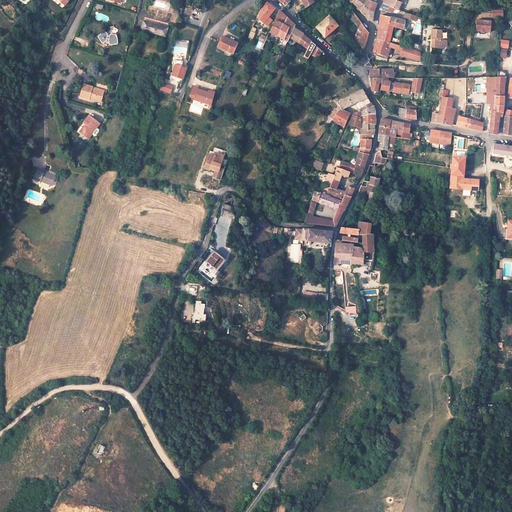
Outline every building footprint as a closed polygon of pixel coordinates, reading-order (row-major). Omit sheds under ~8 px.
[(365,0),(354,0),(352,2),(355,4),(360,10),(365,0)] [(376,4),(366,0),(365,0),(360,10),(368,20),(372,22),(373,13),(376,4)] [(383,0),(382,3),(396,9),(398,10),(400,3),(402,3),(403,0),(383,0)] [(274,9),(267,3),(260,11),(257,18),(268,26),(272,21),(268,17),(274,9)] [(396,9),(382,3),(380,10),(395,13),(396,9)] [(367,33),(351,11),(347,14),(358,28),(356,33),(349,28),(333,10),(330,13),(357,42),(360,46),(363,49),(367,33)] [(287,18),(279,11),(270,32),(278,37),(287,18)] [(405,13),(402,12),(401,14),(404,15),(404,18),(415,22),(417,16),(405,13)] [(337,26),(328,15),(311,31),(313,33),(316,29),(324,38),(337,26)] [(390,18),(380,15),(378,28),(387,30),(388,26),(389,27),(390,18)] [(403,20),(390,17),(390,18),(389,27),(393,27),(401,29),(402,29),(403,21),(403,20)] [(293,29),(295,26),(287,18),(278,37),(288,42),(289,38),(293,29)] [(166,37),(168,27),(143,20),(141,30),(166,37)] [(475,31),(490,32),(491,22),(490,22),(477,20),(475,31)] [(296,27),(295,26),(293,29),(294,30),(303,35),(303,34),(296,27)] [(389,27),(388,26),(387,30),(384,41),(389,42),(393,27),(389,27)] [(387,30),(378,28),(376,39),(384,41),(387,30)] [(299,43),(303,35),(294,30),(293,29),(289,38),(296,42),(299,43)] [(431,30),(430,41),(431,41),(431,47),(439,48),(441,48),(445,45),(445,40),(440,39),(441,31),(431,30)] [(117,36),(116,35),(116,34),(111,34),(110,35),(109,36),(107,36),(107,34),(106,32),(105,32),(104,32),(103,32),(98,36),(98,37),(102,43),(103,43),(105,42),(106,41),(108,42),(110,45),(112,45),(114,45),(118,44),(118,43),(117,38),(117,36)] [(307,49),(311,42),(303,35),(299,43),(307,49)] [(231,40),(222,37),(217,47),(233,54),(237,45),(230,42),(231,40)] [(384,41),(376,39),(372,52),(387,57),(389,47),(394,49),(393,52),(401,54),(404,47),(403,47),(398,45),(389,42),(384,41)] [(508,41),(501,41),(500,48),(507,49),(508,41)] [(419,49),(404,44),(403,47),(404,47),(419,52),(419,49)] [(322,51),(315,45),(311,53),(310,54),(318,58),(322,51)] [(419,52),(404,47),(401,54),(405,57),(407,58),(419,61),(419,52)] [(183,61),(173,60),(172,72),(173,72),(172,76),(183,79),(186,71),(182,70),(183,67),(182,67),(183,61)] [(393,70),(370,70),(369,79),(380,79),(384,79),(384,78),(393,78),(393,70)] [(504,85),(505,77),(506,71),(497,70),(497,78),(495,78),(495,96),(503,97),(504,85)] [(380,79),(369,79),(370,83),(370,84),(371,89),(371,90),(371,91),(377,92),(377,90),(388,92),(388,91),(392,92),(392,93),(399,94),(400,93),(409,95),(410,93),(414,93),(418,93),(419,87),(418,87),(420,78),(412,78),(411,86),(407,85),(401,83),(401,84),(396,83),(396,84),(394,83),(387,82),(387,81),(379,80),(380,79)] [(495,78),(487,78),(487,96),(489,96),(495,96),(495,78)] [(161,83),(160,91),(171,93),(173,85),(161,83)] [(83,84),(80,96),(101,102),(103,92),(92,89),(93,87),(83,84)] [(208,93),(197,89),(198,87),(193,86),(189,96),(194,98),(194,99),(210,105),(213,96),(208,94),(208,93)] [(362,90),(337,103),(339,107),(334,111),(329,118),(332,120),(338,111),(342,110),(357,102),(358,101),(358,102),(367,98),(362,90)] [(496,134),(498,121),(498,117),(498,112),(494,112),(494,105),(495,104),(495,96),(489,96),(489,102),(491,104),(490,111),(491,112),(490,125),(489,133),(490,134),(496,134)] [(503,97),(495,96),(495,104),(494,105),(494,112),(498,112),(498,117),(501,117),(503,106),(503,97)] [(362,108),(370,104),(367,98),(358,102),(357,103),(360,108),(362,107),(362,108)] [(451,99),(442,98),(440,106),(450,108),(451,99)] [(375,114),(374,109),(373,106),(372,106),(370,104),(362,108),(363,111),(361,112),(361,116),(375,114)] [(450,108),(440,106),(439,114),(430,112),(429,121),(437,122),(437,123),(448,125),(449,125),(451,123),(454,109),(450,108)] [(405,110),(399,107),(397,115),(404,117),(405,110)] [(344,127),(350,114),(342,110),(338,111),(332,120),(344,127)] [(415,111),(405,110),(404,117),(404,118),(404,119),(416,120),(415,111)] [(357,127),(361,128),(361,112),(353,114),(349,124),(357,127)] [(375,120),(375,114),(361,116),(361,123),(374,125),(375,125),(375,121),(375,120)] [(89,138),(100,124),(89,115),(83,123),(85,124),(87,125),(81,133),(89,138)] [(511,117),(504,116),(502,134),(509,135),(511,124),(511,117)] [(478,122),(457,117),(456,126),(481,131),(482,123),(478,122)] [(390,121),(381,119),(379,127),(388,129),(390,121)] [(177,120),(174,132),(181,133),(183,121),(177,120)] [(398,122),(390,121),(388,129),(395,130),(396,131),(398,122)] [(409,125),(403,123),(401,132),(400,138),(410,140),(410,138),(408,137),(409,126),(409,125)] [(388,129),(379,127),(378,135),(379,135),(387,136),(388,129)] [(374,129),(373,129),(361,130),(360,139),(371,140),(371,135),(374,135),(374,129)] [(440,131),(430,130),(429,132),(428,140),(428,142),(439,144),(450,146),(451,136),(451,133),(440,131)] [(387,136),(379,135),(379,143),(378,149),(386,150),(387,136)] [(370,147),(370,144),(371,140),(360,139),(360,144),(360,145),(360,148),(369,150),(370,147)] [(511,155),(511,145),(494,143),(493,153),(511,155)] [(465,152),(452,151),(450,175),(463,176),(463,170),(465,152)] [(360,177),(361,174),(363,168),(365,163),(368,155),(359,152),(358,155),(355,166),(355,167),(354,167),(354,168),(341,164),(340,169),(349,172),(349,173),(353,174),(360,177)] [(379,152),(376,153),(374,158),(374,162),(382,163),(384,163),(384,162),(385,159),(380,158),(379,152)] [(214,156),(209,154),(204,168),(210,170),(210,168),(215,170),(213,178),(220,180),(224,170),(219,168),(221,164),(223,157),(222,155),(217,153),(215,154),(214,156)] [(320,170),(323,163),(315,161),(313,167),(320,170)] [(332,179),(338,181),(338,179),(340,176),(341,176),(345,177),(345,176),(347,177),(349,173),(349,172),(340,169),(337,167),(334,175),(328,174),(328,175),(326,180),(325,183),(325,184),(330,185),(332,179)] [(37,168),(33,179),(41,182),(41,181),(50,185),(51,183),(53,184),(56,176),(45,171),(37,168)] [(476,171),(463,170),(463,176),(462,177),(476,178),(476,171)] [(463,176),(450,175),(449,188),(477,191),(478,180),(462,179),(462,177),(463,176)] [(379,178),(370,177),(369,182),(366,194),(369,194),(367,200),(368,200),(367,205),(373,206),(379,178)] [(345,192),(342,191),(336,190),(335,189),(337,182),(338,181),(332,179),(330,185),(327,194),(341,199),(342,199),(344,194),(351,197),(352,194),(354,190),(354,189),(347,187),(345,192)] [(369,182),(363,181),(358,189),(359,191),(366,194),(369,182)] [(311,200),(337,209),(340,201),(334,199),(329,198),(327,195),(314,191),(311,200)] [(340,201),(337,209),(333,220),(319,218),(312,217),(306,215),(306,216),(304,223),(325,226),(331,227),(335,227),(343,211),(343,212),(346,205),(349,201),(351,197),(344,194),(342,199),(341,199),(340,201)] [(460,217),(460,205),(451,205),(451,217),(460,217)] [(356,229),(341,227),(338,233),(357,235),(363,235),(362,240),(352,239),(351,238),(342,237),(341,241),(361,244),(363,249),(363,252),(363,253),(373,252),(373,250),(372,235),(369,235),(370,224),(358,222),(356,229)] [(329,232),(304,229),(303,240),(329,242),(329,232)] [(345,245),(336,244),(334,254),(333,263),(351,264),(352,247),(351,247),(345,247),(345,245)] [(359,249),(352,247),(351,264),(362,265),(362,261),(372,261),(373,252),(363,253),(363,252),(362,252),(359,249)] [(212,253),(205,262),(209,264),(208,265),(208,266),(208,267),(209,267),(209,268),(210,268),(210,269),(211,269),(212,268),(213,268),(216,270),(223,262),(222,260),(223,258),(215,252),(213,254),(212,253)] [(317,293),(303,290),(302,297),(315,300),(317,293)] [(327,294),(317,292),(317,293),(315,300),(327,302),(327,294)] [(201,302),(195,301),(194,316),(192,315),(192,322),(195,323),(195,320),(206,321),(206,314),(204,314),(205,304),(201,303),(201,302)] [(107,448),(101,446),(97,453),(104,456),(107,448)]
